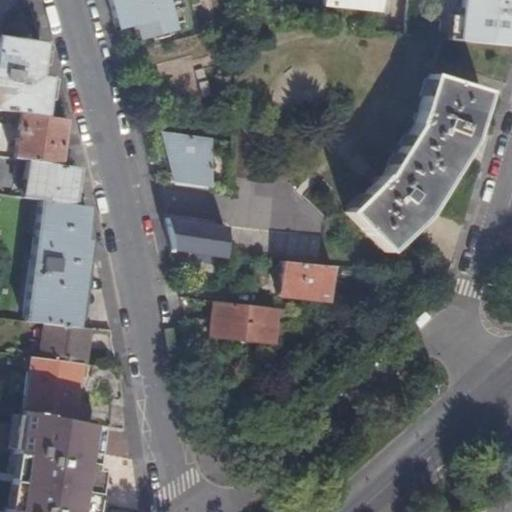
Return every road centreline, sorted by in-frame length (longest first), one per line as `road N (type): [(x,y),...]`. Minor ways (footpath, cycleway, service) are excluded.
road 1 (unclassified): [(63,0),(110,143),(179,511)]
road 2 (unclassified): [(456,333),(436,331),(225,511)]
road 3 (primary): [(355,511),(500,382)]
road 4 (residential): [(511,149),(456,333)]
